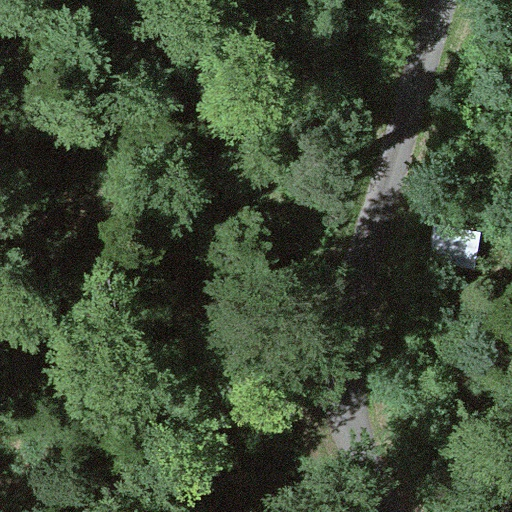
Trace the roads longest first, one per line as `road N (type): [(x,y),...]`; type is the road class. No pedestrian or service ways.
road 1 (unclassified): [(394,511),(365,464),(347,384),(350,329),(443,0)]
road 2 (track): [(394,158),(359,0)]
